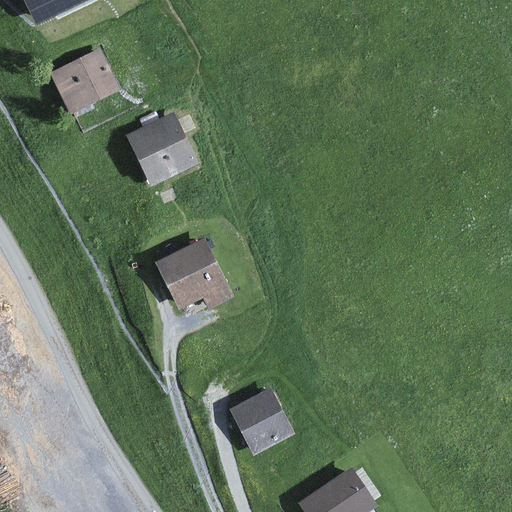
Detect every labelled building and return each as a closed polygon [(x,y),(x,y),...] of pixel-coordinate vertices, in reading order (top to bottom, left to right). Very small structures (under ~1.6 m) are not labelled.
[(25,0),(35,20),(77,0),(25,0)] [(124,85),(110,55),(64,75),(77,105),(124,85)] [(206,155),(183,112),(134,138),(155,177),(157,181),(206,155)] [(239,294),(211,236),(159,262),(183,309),(211,295),(216,305),(239,294)] [(299,430),(274,385),(234,407),(259,452),(299,430)] [(358,463),(302,500),(310,511),(364,511),(383,500),(358,463)]
